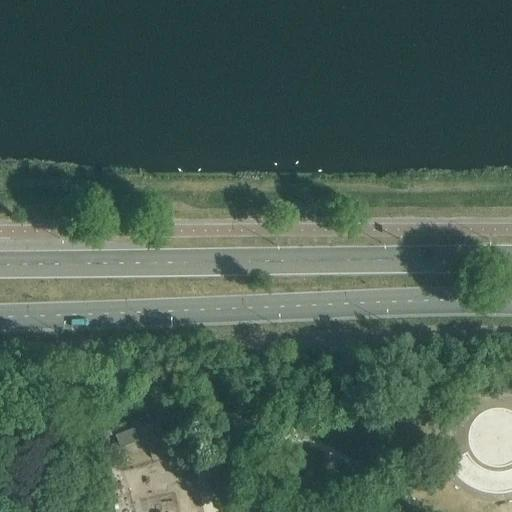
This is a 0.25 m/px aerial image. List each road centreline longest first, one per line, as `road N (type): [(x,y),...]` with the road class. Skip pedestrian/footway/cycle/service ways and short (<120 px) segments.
road 1 (secondary): [(0,316),(511,299)]
road 2 (secondary): [(511,258),(0,264)]
